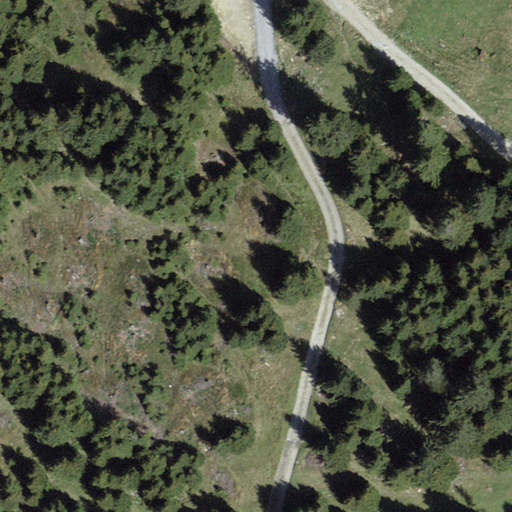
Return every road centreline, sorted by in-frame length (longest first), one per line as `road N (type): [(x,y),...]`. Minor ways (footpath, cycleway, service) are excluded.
road 1 (track): [(271,511),(335,271),(335,227),(278,116),(262,54),(260,0)]
road 2 (track): [(332,0),(511,152)]
